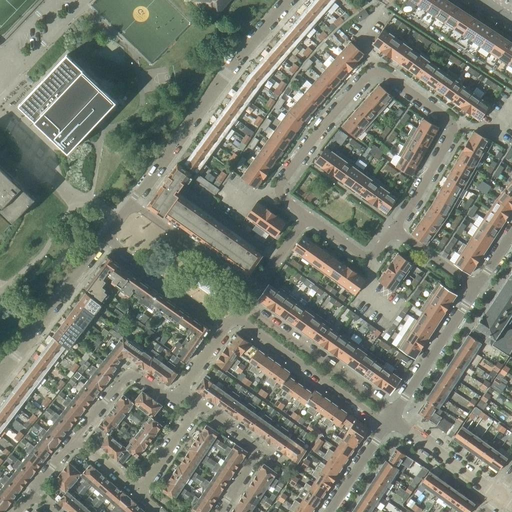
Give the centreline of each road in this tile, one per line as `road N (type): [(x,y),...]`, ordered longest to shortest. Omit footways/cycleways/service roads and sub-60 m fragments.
road 1 (residential): [(307,216),(278,186),(370,72),(381,71),(454,131),(394,228)]
road 2 (residential): [(287,0),(130,202)]
road 3 (residential): [(390,421),(381,404),(242,304)]
road 4 (residential): [(233,317),(390,421)]
road 5 (residential): [(104,238),(0,371)]
road 6 (residential): [(390,421),(475,287)]
road 7 (residential): [(104,238),(226,327)]
road 8 (residential): [(252,289),(130,202)]
road 9 (residential): [(179,393),(161,393),(130,374),(75,437)]
road 10 (residential): [(498,496),(390,421)]
